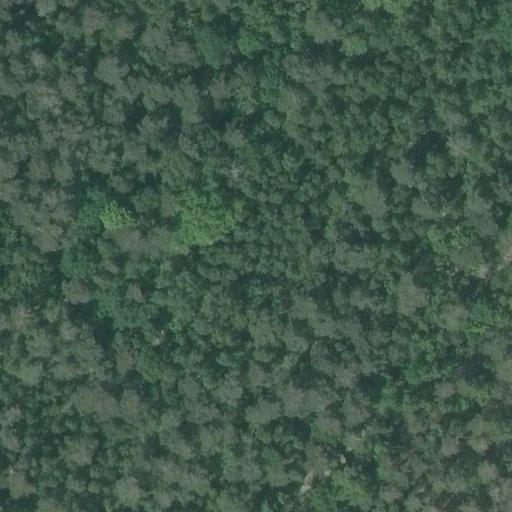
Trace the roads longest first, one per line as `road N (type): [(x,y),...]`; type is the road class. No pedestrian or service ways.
road 1 (track): [(0,206),(352,511)]
road 2 (track): [(511,257),(303,511)]
